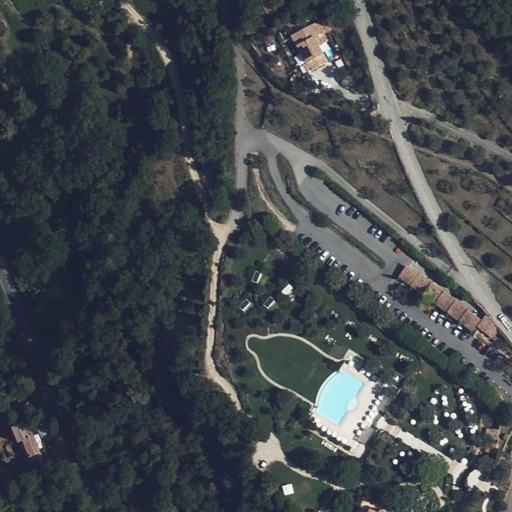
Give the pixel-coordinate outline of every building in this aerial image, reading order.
[(322,20),(316,23),(317,25),(313,28),(319,39),(315,41),(318,47),(333,39),(322,20)] [(317,25),(316,23),(292,37),(307,64),(309,64),(312,71),(327,63),(318,47),(315,41),(319,39),(313,28),(317,25)] [(339,56),(353,48),(347,37),(333,45),(339,56)] [(255,270),(251,281),(258,283),(262,273),(255,270)] [(462,293),(448,280),(439,292),(457,307),(463,300),(459,297),(462,293)] [(245,298),(239,307),(245,312),(252,303),(245,298)] [(449,331),(450,329),(456,321),(436,306),(429,316),(449,331)] [(489,316),(487,313),(478,306),(466,316),(482,334),(492,320),(489,316)] [(506,338),(492,320),(482,334),(481,336),(497,348),(506,338)] [(450,329),(458,335),(464,327),(456,321),(450,329)] [(511,363),(464,327),(458,335),(456,337),(511,379),(511,363)] [(384,412),(391,400),(383,396),(377,408),(384,412)] [(34,416),(27,403),(21,406),(27,420),(34,416)] [(27,436),(29,435),(23,421),(9,427),(16,442),(22,440),(27,438),(27,436)] [(366,445),(373,429),(365,426),(358,441),(366,445)] [(32,434),(29,435),(27,436),(27,438),(22,440),(29,457),(40,453),(32,434)] [(61,457),(56,443),(49,446),(55,460),(61,457)] [(283,458),(262,448),(253,467),(275,477),(283,458)] [(292,483),(282,485),(283,495),(293,493),(292,483)] [(376,511),(382,503),(364,496),(355,511),(376,511)] [(320,511),(322,509),(311,503),(307,511),(320,511)]
